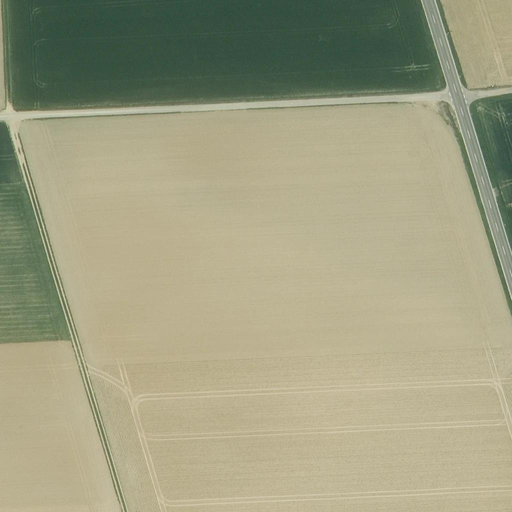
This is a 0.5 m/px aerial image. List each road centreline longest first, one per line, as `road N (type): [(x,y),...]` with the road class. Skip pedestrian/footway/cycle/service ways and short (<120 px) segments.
road 1 (track): [(0,117),(511,91)]
road 2 (track): [(125,511),(9,117)]
road 3 (secondary): [(511,280),(427,0)]
